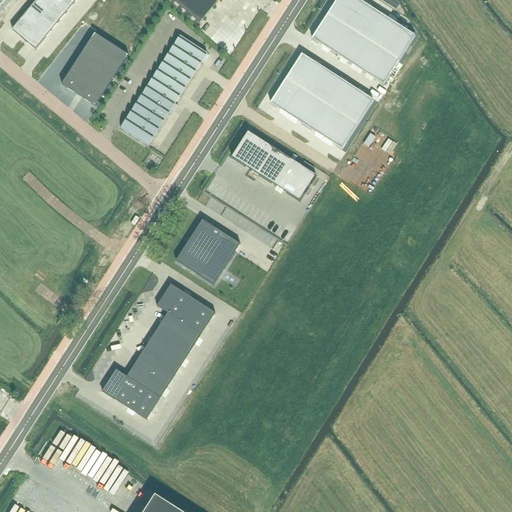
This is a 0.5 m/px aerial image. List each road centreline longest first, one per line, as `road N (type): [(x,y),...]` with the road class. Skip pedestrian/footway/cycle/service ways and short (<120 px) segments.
road 1 (unclassified): [(0,465),(171,199)]
road 2 (unclassified): [(171,199),(300,0)]
road 3 (unclassified): [(171,199),(0,59)]
